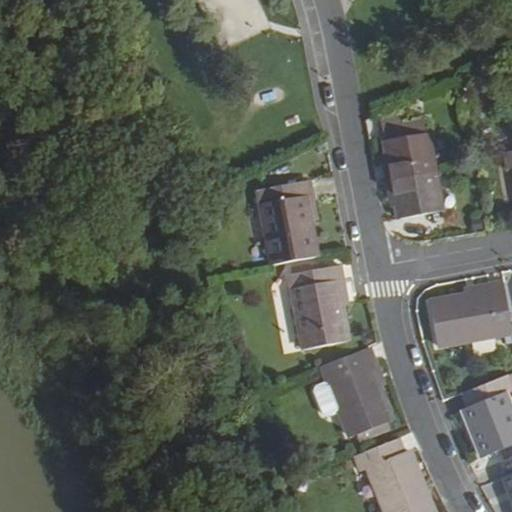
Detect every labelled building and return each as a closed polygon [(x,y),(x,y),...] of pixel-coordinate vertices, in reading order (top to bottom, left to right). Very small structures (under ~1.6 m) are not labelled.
[(385,121),(388,141),(392,130),(400,139),(398,127),(397,119),(385,121)] [(392,130),(388,141),(392,166),(387,168),(392,197),(398,195),(402,220),(440,213),(425,134),(423,123),(398,127),(400,139),(392,130)] [(296,185),(263,190),(275,267),(319,260),(314,222),(321,221),(316,182),(312,183),(311,176),(296,178),(296,185)] [(262,183),(263,190),(296,185),(296,178),(262,183)] [(487,223),(477,224),(478,235),(489,233),(487,223)] [(300,269),(301,274),(332,270),(331,265),(300,269)] [(332,270),(301,274),(297,274),(309,349),(353,343),(348,308),(353,306),(348,267),(332,270)] [(511,333),(511,286),(511,280),(471,285),(472,294),(437,300),(443,343),(511,333)] [(331,381),(343,412),(353,438),(393,423),(380,388),(387,386),(373,349),(326,366),(331,381)] [(511,401),(509,393),(511,391),(511,382),(510,377),(466,393),(471,406),(465,409),(483,458),(511,446),(511,401)] [(333,415),(343,412),(331,381),(321,385),(318,393),(325,411),(333,415)] [(433,511),(412,451),(408,453),(403,440),(359,455),(364,469),(370,467),(385,511),(433,511)]
